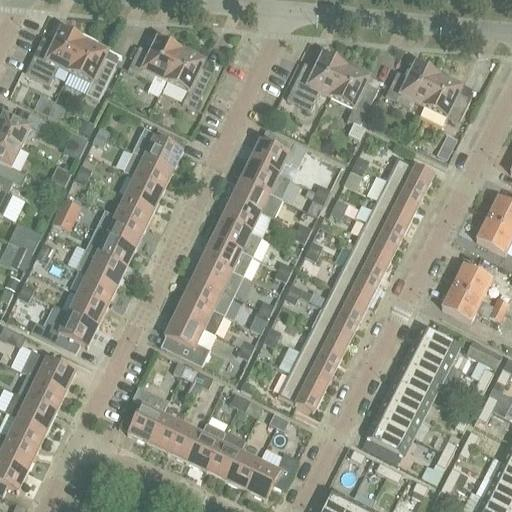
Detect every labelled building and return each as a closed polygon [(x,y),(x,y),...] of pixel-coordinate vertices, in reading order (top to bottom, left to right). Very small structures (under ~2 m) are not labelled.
[(86,40),(81,38),(78,43),(61,34),(54,47),(42,42),(25,78),(49,89),(58,71),(69,76),(86,40)] [(90,42),(86,40),(69,76),(91,87),(85,99),(98,105),(116,68),(104,63),(107,57),(99,53),(101,49),(90,42)] [(165,86),(183,50),(177,47),(175,52),(157,43),(151,57),(139,51),(127,75),(151,87),(155,80),(165,86)] [(183,50),(165,86),(187,97),(182,108),(195,115),(212,78),(201,72),(204,66),(196,62),(198,59),(187,52),(183,50)] [(330,102),(348,66),(342,63),(339,68),(322,60),(315,73),(304,67),(286,103),(311,115),(320,97),(330,102)] [(352,68),(348,66),(330,102),(352,113),(347,125),(353,128),(348,139),(359,144),(366,129),(362,126),(377,94),(366,88),(368,82),(361,79),(363,75),(352,68)] [(423,111),(440,75),(435,72),(432,77),(415,69),(408,82),(397,76),(385,101),(409,112),(412,106),(423,111)] [(445,77),(440,75),(423,111),(458,128),(470,103),(458,97),(461,91),(454,88),(456,84),(445,77)] [(0,142),(20,152),(30,132),(45,139),(50,127),(22,114),(16,125),(0,116),(0,142)] [(82,125),(77,134),(89,140),(93,130),(82,125)] [(99,131),(96,139),(107,144),(110,137),(99,131)] [(158,132),(155,137),(144,131),(132,156),(173,176),(184,152),(183,151),(181,155),(176,153),(181,143),(158,132)] [(249,165),(279,179),(284,168),(289,171),(291,167),(298,171),(307,154),(271,137),(265,147),(260,145),(262,141),(261,141),(250,163),(249,165)] [(107,144),(96,139),(92,146),(103,152),(107,144)] [(11,172),(20,152),(0,142),(0,180),(13,187),(14,186),(21,189),(26,179),(11,172)] [(442,151),(437,161),(447,166),(453,156),(442,151)] [(163,196),(172,178),(173,176),(132,156),(122,176),(134,181),(163,196)] [(358,161),(354,169),(365,174),(368,166),(358,161)] [(398,162),(386,184),(422,203),(434,180),(433,179),(432,180),(416,171),(415,170),(415,171),(398,162)] [(290,184),(279,179),(249,165),(240,184),(280,204),(290,184)] [(361,181),(365,174),(354,169),(350,176),(361,181)] [(81,170),(77,178),(88,183),(92,175),(81,170)] [(88,183),(77,178),(73,185),(84,190),(88,183)] [(0,219),(2,220),(12,200),(8,198),(13,187),(0,180),(0,219)] [(154,215),(163,196),(134,181),(124,201),(154,215)] [(240,184),(231,204),(260,218),(273,224),(283,205),(280,204),(240,184)] [(411,224),(422,203),(386,184),(375,206),(411,224)] [(319,189),(315,197),(326,202),(330,194),(319,189)] [(323,210),(326,202),(315,197),(312,204),(323,210)] [(154,215),(124,201),(115,220),(141,233),(144,235),(154,215)] [(511,208),(498,202),(487,223),(511,236),(511,208)] [(81,211),(64,203),(63,203),(57,215),(74,224),(81,211)] [(231,204),(221,223),(225,225),(251,237),(260,218),(231,204)] [(337,204),(333,212),(344,217),(348,209),(337,204)] [(400,245),(411,224),(375,206),(365,227),(400,245)] [(344,217),(333,212),(329,219),(340,224),(344,217)] [(57,215),(51,228),(52,228),(68,236),(74,224),(57,215)] [(94,234),(105,240),(135,254),(144,235),(141,233),(115,220),(104,215),(94,234)] [(251,237),(225,225),(221,223),(212,242),(251,261),(261,242),(251,237)] [(511,244),(511,236),(487,223),(476,245),(505,259),(511,244)] [(389,267),(400,245),(365,227),(354,249),(389,267)] [(300,228),(297,236),(307,241),(311,233),(300,228)] [(135,254),(105,240),(94,234),(85,254),(122,272),(126,274),(135,254)] [(307,241),(297,236),(293,243),(304,248),(307,241)] [(212,242),(202,262),(206,263),(242,281),(251,261),(212,242)] [(312,246),(308,254),(319,259),(322,251),(312,246)] [(43,248),(39,256),(50,261),(54,253),(43,248)] [(378,289),(389,267),(354,249),(343,271),(378,289)] [(10,269),(24,275),(33,257),(19,250),(10,269)] [(126,274),(122,272),(85,254),(76,273),(87,279),(116,293),(126,274)] [(319,259),(308,254),(304,261),(315,266),(319,259)] [(50,261),(39,256),(35,263),(46,268),(50,261)] [(242,281),(206,263),(202,262),(193,281),(233,300),(242,281)] [(281,267),(278,274),(289,280),(292,272),(281,267)] [(463,269),(452,291),(481,305),(492,284),(463,269)] [(368,310),(378,289),(343,271),(332,292),(368,310)] [(289,280),(278,274),(274,282),(285,287),(289,280)] [(116,293),(87,279),(77,298),(107,312),(116,293)] [(223,320),(233,300),(193,281),(184,301),(223,320)] [(24,287),(20,294),(31,300),(35,292),(24,287)] [(287,296),(298,302),(302,294),(291,289),(287,296)] [(0,303),(7,307),(12,296),(1,291),(0,292),(0,303)] [(481,305),(452,291),(442,313),(470,327),(476,316),(489,323),(489,321),(500,326),(504,317),(494,312),(481,305)] [(321,313),(357,331),(368,310),(332,292),(321,313)] [(31,300),(20,294),(17,302),(28,307),(31,300)] [(303,294),(299,301),(307,305),(311,298),(303,294)] [(298,302),(287,296),(284,304),(294,309),(298,302)] [(97,332),(98,330),(107,312),(77,298),(68,318),(97,332)] [(223,320),(184,301),(174,320),(204,335),(214,340),(223,320)] [(494,312),(504,317),(509,308),(498,303),(494,312)] [(259,313),(270,318),(274,311),(263,306),(259,313)] [(86,352),(87,353),(97,332),(68,318),(68,317),(54,310),(44,330),(35,326),(31,336),(53,347),(53,348),(75,358),(80,348),(86,352)] [(270,318),(259,313),(255,321),(266,326),(270,318)] [(321,313),(310,335),(346,353),(357,331),(321,313)] [(174,320),(173,322),(164,341),(165,342),(160,352),(201,372),(210,354),(197,348),(204,335),(174,320)] [(270,332),(266,340),(277,345),(281,337),(270,332)] [(415,352),(447,368),(456,350),(458,351),(459,350),(423,332),(422,333),(424,334),(415,352)] [(299,356),(335,374),(346,353),(310,335),(299,356)] [(273,353),(277,345),(266,340),(263,347),(273,353)] [(244,345),(240,352),(251,358),(255,350),(244,345)] [(502,360),(472,345),(465,359),(495,374),(502,360)] [(251,358),(240,352),(236,360),(247,365),(251,358)] [(406,370),(438,386),(447,368),(415,352),(406,370)] [(26,379),(36,384),(65,398),(75,377),(74,376),(74,377),(47,364),(47,363),(31,355),(20,376),(26,379)] [(324,396),(335,374),(299,356),(289,378),(324,396)] [(511,378),(511,363),(508,361),(496,385),(505,390),(511,378)] [(178,366),(173,377),(180,381),(186,370),(178,366)] [(396,388),(429,405),(438,386),(406,370),(396,388)] [(478,384),(487,388),(493,377),(484,372),(478,384)] [(200,390),(205,380),(198,376),(192,387),(200,390)] [(313,419),(324,396),(289,378),(277,400),(294,409),(295,410),(296,409),(312,417),(312,418),(313,419)] [(52,416),(56,417),(65,398),(36,384),(26,379),(17,399),(26,403),(52,416)] [(213,383),(205,380),(200,390),(208,394),(213,383)] [(487,388),(478,384),(473,395),(481,400),(487,388)] [(244,386),(240,394),(251,399),(255,391),(244,386)] [(429,405),(396,388),(387,406),(419,423),(429,405)] [(138,391),(118,433),(127,437),(127,438),(148,448),(162,419),(166,411),(168,406),(138,391)] [(56,417),(52,416),(26,403),(17,399),(14,397),(5,416),(17,422),(46,437),(47,435),(56,417)] [(230,409),(237,413),(243,402),(235,398),(230,409)] [(483,411),(492,415),(498,404),(489,399),(483,411)] [(243,402),(237,413),(245,416),(250,406),(243,402)] [(387,406),(378,425),(410,441),(419,423),(387,406)] [(460,420),(469,425),(475,413),(466,409),(460,420)] [(166,411),(162,419),(148,448),(167,458),(181,428),(186,420),(166,411)] [(492,415),(483,411),(477,422),(486,427),(492,415)] [(276,432),(281,421),(274,418),(268,429),(276,432)] [(469,425),(460,420),(454,432),(463,437),(469,425)] [(289,425),(281,421),(276,432),(283,436),(289,425)] [(46,437),(17,422),(8,442),(37,456),(46,437)] [(410,441),(378,425),(369,442),(367,441),(366,442),(403,461),(403,460),(401,459),(410,441)] [(188,468),(206,477),(220,447),(226,436),(206,427),(201,438),(187,467),(188,468)] [(167,458),(187,467),(201,438),(181,428),(167,458)] [(206,477),(224,485),(226,486),(240,457),(245,445),(226,436),(220,447),(206,477)] [(464,447),(473,452),(479,440),(470,436),(464,447)] [(0,462),(27,476),(37,456),(8,442),(0,438),(0,462)] [(441,457),(450,461),(456,450),(447,445),(441,457)] [(473,452),(464,447),(458,459),(467,463),(473,452)] [(354,454),(349,463),(361,469),(365,460),(354,454)] [(226,486),(227,487),(245,495),(259,466),(240,457),(226,486)] [(450,461),(441,457),(435,468),(444,473),(450,461)] [(298,465),(284,458),(276,474),(259,466),(245,495),(266,506),(267,504),(266,504),(273,490),(283,495),(298,465)] [(0,499),(2,501),(7,491),(16,496),(15,499),(16,500),(27,476),(0,462),(0,499)] [(386,482),(391,473),(379,467),(375,476),(386,482)] [(511,494),(511,471),(504,468),(495,486),(511,494)] [(446,484),(455,488),(460,477),(452,472),(446,484)] [(402,479),(391,473),(386,482),(398,488),(402,479)] [(455,488),(446,484),(440,495),(449,500),(455,488)] [(411,494),(423,501),(428,492),(416,486),(411,494)] [(486,504),(501,511),(511,511),(511,494),(495,486),(486,504)] [(347,511),(351,506),(333,497),(334,495),(333,495),(324,511),(347,511)]
